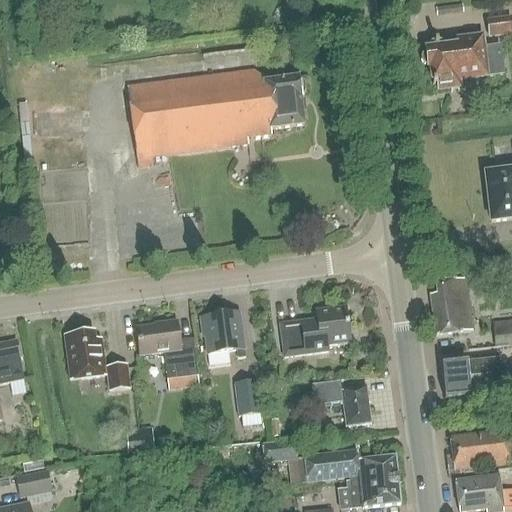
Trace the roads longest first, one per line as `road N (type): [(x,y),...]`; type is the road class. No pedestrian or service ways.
road 1 (residential): [(0,308),(397,257)]
road 2 (tertiary): [(397,257),(364,0)]
road 3 (tertiary): [(430,511),(397,257)]
